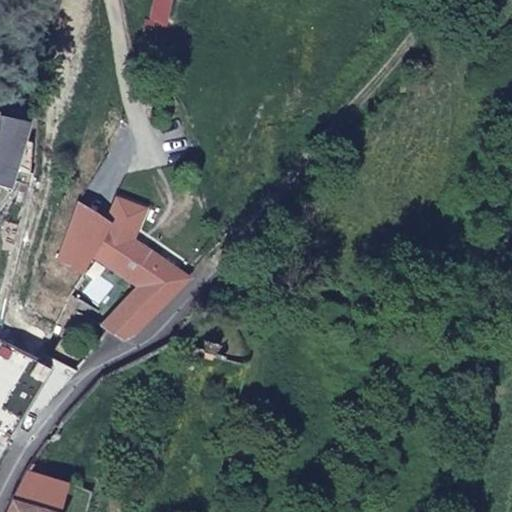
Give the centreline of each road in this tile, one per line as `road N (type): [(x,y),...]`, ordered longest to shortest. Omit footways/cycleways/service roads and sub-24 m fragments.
road 1 (track): [(204,289),(454,0)]
road 2 (track): [(0,313),(67,131),(82,0)]
road 3 (track): [(184,310),(210,332),(231,298),(244,301),(251,351),(216,511)]
road 4 (track): [(158,171),(120,0)]
